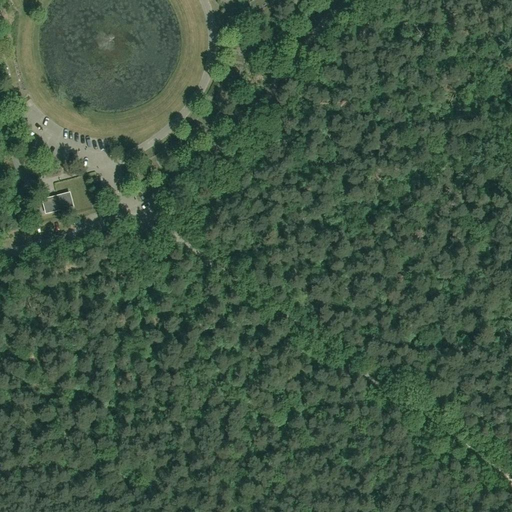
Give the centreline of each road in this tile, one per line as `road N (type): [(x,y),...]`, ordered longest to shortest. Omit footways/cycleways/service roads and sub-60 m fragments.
road 1 (unknown): [(0,293),(58,271),(140,256),(192,220),(269,151),(309,89),(373,26),(385,0)]
road 2 (unclassified): [(511,484),(134,208)]
road 3 (unclassified): [(134,208),(206,159),(347,0)]
road 4 (unclassified): [(0,254),(79,235),(134,208)]
